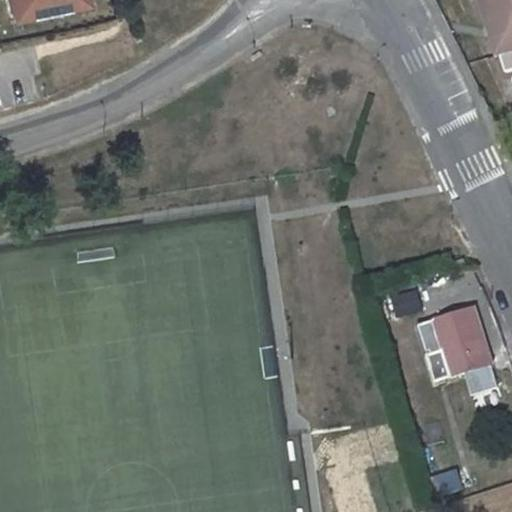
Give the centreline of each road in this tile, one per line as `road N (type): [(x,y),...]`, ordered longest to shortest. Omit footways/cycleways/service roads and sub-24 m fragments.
road 1 (residential): [(391,12),(511,265)]
road 2 (residential): [(229,33),(163,76),(0,140)]
